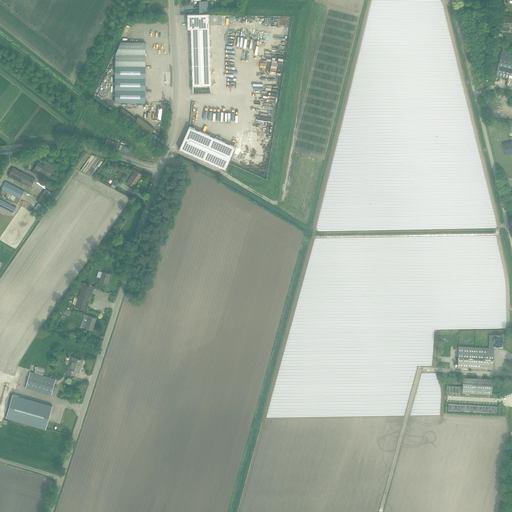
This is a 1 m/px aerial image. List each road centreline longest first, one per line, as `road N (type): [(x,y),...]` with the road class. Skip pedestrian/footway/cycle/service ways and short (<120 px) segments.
road 1 (unclassified): [(51,511),(160,174)]
road 2 (unclassified): [(511,238),(451,0)]
road 3 (unclassified): [(160,174),(177,100),(172,0)]
road 4 (unclassified): [(160,174),(87,147),(0,152)]
